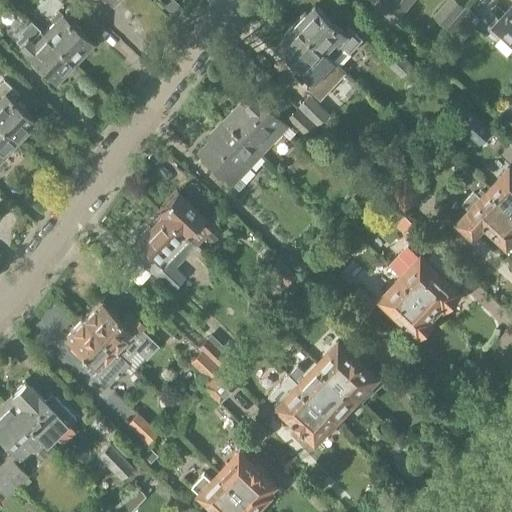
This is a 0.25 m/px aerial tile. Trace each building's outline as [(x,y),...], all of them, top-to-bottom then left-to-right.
[(378,0),(375,4),(396,20),(411,0),(378,0)] [(447,0),(433,16),(446,27),(464,7),(457,0),(447,0)] [(487,33),(508,54),(511,49),(511,4),(505,12),(496,3),(476,26),(486,35),(487,33)] [(297,24),(334,59),(346,47),(351,52),(363,39),(349,25),(344,31),(315,5),(297,24)] [(447,27),(455,35),(474,14),(466,6),(447,27)] [(69,20),(62,13),(58,10),(50,18),(54,22),(44,32),(75,62),(85,50),(83,48),(91,40),(84,34),(85,32),(70,18),(69,20)] [(75,62),(44,32),(31,20),(20,31),(22,33),(15,40),(26,51),(25,51),(32,58),(31,59),(46,74),(47,72),(54,79),(62,71),(64,73),(75,62)] [(318,77),(334,59),(297,24),(278,44),(300,65),(293,72),(303,82),(313,72),(318,77)] [(409,69),(389,51),(382,58),(402,77),(409,69)] [(12,98),(5,92),(2,89),(0,90),(0,124),(18,141),(29,129),(27,127),(34,119),(27,113),(28,111),(13,97),(12,98)] [(260,154),(288,125),(254,93),(243,105),(241,103),(225,120),(260,154)] [(299,107),(317,124),(327,113),(308,96),(299,107)] [(510,121),(511,118),(511,98),(500,111),(510,121)] [(464,104),(451,117),(479,144),(492,130),(464,104)] [(308,134),(317,124),(299,107),(289,117),(308,134)] [(233,183),(260,154),(225,120),(209,137),(211,140),(200,151),(233,183)] [(0,124),(0,155),(5,150),(7,152),(18,141),(0,124)] [(490,187),(511,207),(511,166),(510,165),(490,187)] [(511,207),(490,187),(468,166),(459,176),(474,188),(462,201),(470,208),(459,220),(474,234),(485,222),(507,244),(511,238),(511,207)] [(430,187),(409,167),(384,193),(406,213),(410,209),(409,208),(415,201),(416,202),(420,198),(419,197),(426,190),(427,191),(430,187)] [(176,189),(158,209),(161,212),(194,243),(205,231),(212,238),(220,230),(203,214),(176,189)] [(146,246),(136,257),(148,269),(150,267),(153,270),(151,272),(171,291),(185,276),(173,265),(194,243),(161,212),(137,238),(146,246)] [(425,251),(434,241),(413,221),(404,231),(425,251)] [(283,258),(303,277),(313,266),(293,247),(283,258)] [(446,303),(450,306),(461,295),(458,293),(460,291),(422,254),(401,276),(436,309),(442,303),(444,305),(446,303)] [(303,277),(283,258),(282,257),(271,269),(292,289),(303,277)] [(325,291),(334,281),(317,265),(308,274),(325,291)] [(430,316),(436,309),(401,276),(381,297),(418,332),(420,330),(423,334),(435,322),(432,319),(433,318),(430,316)] [(359,286),(351,295),(368,312),(377,302),(359,286)] [(129,310),(120,319),(101,299),(83,318),(117,351),(118,350),(126,358),(135,348),(144,357),(156,344),(140,329),(145,324),(134,314),(129,310)] [(107,361),(117,351),(83,318),(65,336),(100,371),(108,363),(107,361)] [(218,366),(227,357),(207,337),(198,346),(201,349),(218,366)] [(319,362),(356,397),(377,375),(340,340),(319,362)] [(208,377),(218,366),(201,349),(190,361),(208,377)] [(337,417),(356,397),(319,362),(304,378),(294,369),(289,374),(299,383),(300,382),(337,417)] [(202,383),(204,386),(219,401),(237,384),(220,366),(202,383)] [(4,400),(40,437),(61,416),(26,379),(4,400)] [(316,439),(337,417),(300,382),(299,383),(279,404),(316,439)] [(211,409),(219,401),(204,386),(196,394),(211,409)] [(178,408),(186,399),(179,393),(171,402),(178,408)] [(4,400),(0,404),(0,437),(27,466),(48,445),(40,437),(4,400)] [(127,422),(147,442),(158,431),(138,411),(127,422)] [(97,454),(121,479),(133,467),(110,443),(97,454)] [(241,450),(221,470),(258,506),(271,492),(268,489),(274,483),(241,450)] [(10,456),(0,464),(0,467),(17,485),(28,475),(10,456)] [(0,467),(0,489),(6,496),(17,485),(0,467)] [(193,484),(201,492),(214,504),(211,508),(214,511),(251,511),(258,506),(221,470),(213,479),(205,471),(193,484)] [(124,501),(116,510),(118,511),(130,511),(133,509),(124,501)]
